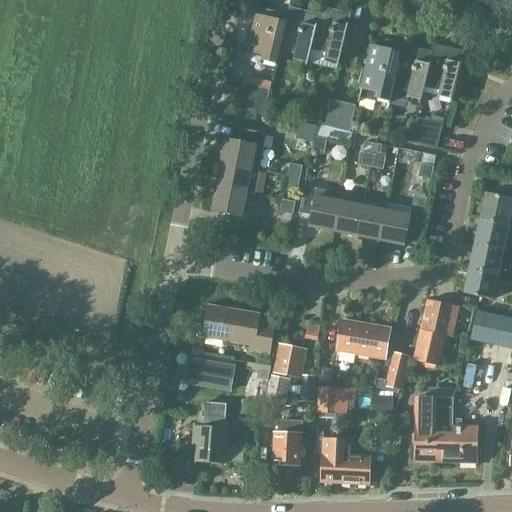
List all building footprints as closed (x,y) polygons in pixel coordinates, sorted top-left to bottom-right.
[(289,7),(287,15),(279,49),(308,56),(310,49),(318,14),(289,7)] [(279,49),(287,15),(257,8),(251,33),(248,32),(244,46),(248,47),(247,50),(277,57),(279,49)] [(319,8),(318,14),(310,49),(340,56),(340,53),(344,54),(350,28),(346,27),(349,15),(319,8)] [(433,43),(431,52),(421,94),(451,101),(454,89),(457,90),(464,64),(460,63),(463,50),(433,43)] [(361,69),(357,84),(361,85),(361,88),(358,99),(375,102),(376,99),(389,102),(390,98),(390,95),(392,88),(400,53),(370,46),(365,70),(361,69)] [(390,95),(390,98),(406,102),(407,97),(420,100),(421,94),(423,85),(431,52),(402,46),(400,53),(392,88),(390,95)] [(243,84),(240,96),(266,102),(269,90),(243,84)] [(266,102),(240,96),(237,108),(263,115),(266,102)] [(324,127),(336,129),(343,103),(330,99),(324,127)] [(343,103),(336,129),(348,132),(354,105),(343,103)] [(416,117),(413,129),(439,135),(442,123),(429,120),(416,117)] [(298,123),(295,139),(296,140),(313,143),(314,136),(316,127),(299,124),(298,123)] [(227,139),(222,163),(259,170),(266,134),(239,129),(237,141),(227,139)] [(439,135),(413,129),(411,141),(437,147),(439,135)] [(311,149),(324,151),(327,139),(314,136),(313,143),(311,149)] [(358,164),(371,167),(373,154),(361,152),(358,164)] [(373,154),(371,167),(383,169),(386,157),(373,154)] [(222,163),(217,187),(246,193),(246,192),(254,193),(259,170),(222,163)] [(289,164),(287,176),(299,178),(302,166),(289,164)] [(419,176),(431,179),(434,166),(421,164),(419,176)] [(299,178),(287,176),(284,188),(297,191),(299,178)] [(304,186),(298,214),(311,216),(309,226),(333,231),(339,202),(340,194),(304,186)] [(246,193),(217,187),(212,211),(241,217),(246,193)] [(511,198),(486,193),(480,218),(509,224),(511,209),(511,198)] [(333,231),(357,235),(365,198),(340,194),(333,231)] [(357,235),(381,240),(386,211),(388,203),(365,198),(357,235)] [(280,212),(292,215),(295,202),(282,200),(280,212)] [(386,211),(381,240),(405,245),(406,242),(418,244),(425,210),(388,203),(386,211)] [(480,218),(475,243),(504,249),(509,224),(480,218)] [(475,243),(470,268),(498,274),(504,249),(475,243)] [(498,274),(470,268),(464,293),(493,299),(498,274)] [(415,362),(438,367),(445,336),(438,335),(445,304),(429,301),(415,362)] [(264,355),(269,355),(274,325),(258,322),(259,316),(208,306),(202,337),(254,347),(253,352),(255,353),(264,355)] [(511,319),(475,312),(469,340),(511,348),(511,319)] [(338,352),(385,360),(390,329),(343,321),(338,352)] [(273,372),(299,377),(303,351),(278,347),(273,372)] [(378,380),(375,390),(395,394),(396,389),(402,390),(409,359),(393,355),(388,354),(385,367),(390,368),(387,382),(378,380)] [(189,360),(184,385),(228,393),(233,368),(189,360)] [(250,369),(259,370),(258,380),(268,381),(270,367),(262,366),(253,364),(249,364),(248,368),(250,369)] [(319,369),(318,381),(330,382),(331,370),(319,369)] [(270,376),(264,407),(282,411),(281,416),(287,417),(289,407),(284,406),(289,380),(270,376)] [(312,404),(314,404),(315,378),(301,378),(301,380),(300,380),(299,402),(312,403),(312,404)] [(317,387),(315,413),(317,413),(317,419),(334,420),(334,418),(344,419),(344,414),(346,414),(347,409),(348,389),(317,387)] [(414,458),(436,458),(439,458),(441,397),(415,397),(414,458)] [(439,458),(436,458),(436,462),(478,463),(478,427),(453,426),(454,398),(441,397),(439,458)] [(225,405),(209,404),(205,403),(204,419),(208,419),(208,426),(194,426),(193,442),(198,442),(196,462),(224,464),(226,429),(224,429),(225,405)] [(296,466),(300,466),(301,434),(301,422),(278,421),(278,433),(273,433),(272,465),(287,466),(287,468),(296,469),(296,466)] [(314,433),(313,455),(320,455),(321,433),(314,433)] [(321,481),(345,483),(369,484),(371,456),(351,454),(352,440),(324,438),(321,481)]
